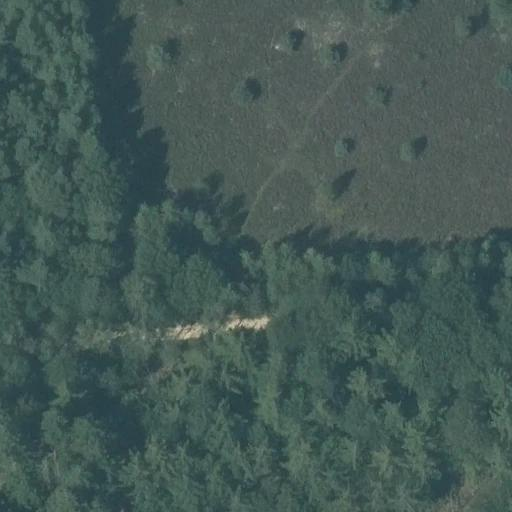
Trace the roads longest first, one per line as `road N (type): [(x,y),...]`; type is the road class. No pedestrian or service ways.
road 1 (track): [(427,310),(0,347)]
road 2 (track): [(444,511),(427,310)]
